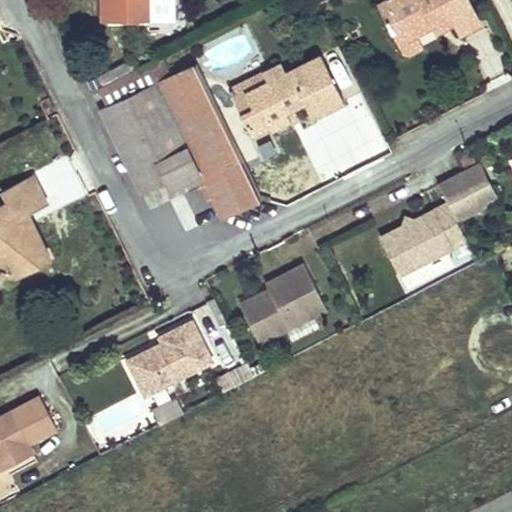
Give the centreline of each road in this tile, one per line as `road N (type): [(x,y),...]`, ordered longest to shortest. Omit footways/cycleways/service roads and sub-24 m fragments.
road 1 (residential): [(511,101),(399,164),(162,265),(29,0)]
road 2 (unknown): [(190,253),(165,301),(53,354)]
